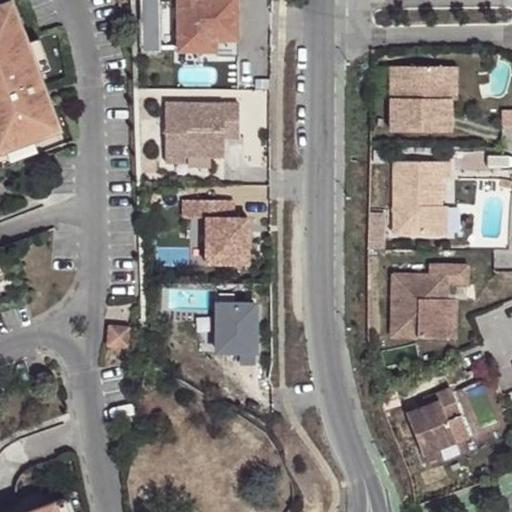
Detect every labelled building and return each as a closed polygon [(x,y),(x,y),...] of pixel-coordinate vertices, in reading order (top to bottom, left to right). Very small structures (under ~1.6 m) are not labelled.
[(236,0),(179,0),(181,52),(237,51),(236,0)] [(11,4),(0,8),(0,156),(34,144),(61,134),(44,90),(43,91),(37,77),(39,76),(27,47),(11,4)] [(39,43),(27,47),(39,76),(50,72),(39,43)] [(443,98),(444,66),(392,66),(392,130),(451,130),(452,98),(443,98)] [(458,66),(444,66),(443,98),(452,98),(457,99),(458,66)] [(202,102),(165,102),(165,160),(186,160),(186,154),(210,155),(210,135),(224,135),(239,135),(239,102),(210,102),(210,106),(202,106),(202,102)] [(224,135),(210,135),(210,155),(224,155),(224,135)] [(0,170),(12,166),(38,155),(34,144),(0,156),(0,170)] [(453,170),(499,171),(499,152),(453,152),(453,170)] [(438,205),(441,206),(441,178),(449,178),(450,161),(395,160),(394,232),(437,233),(438,205)] [(246,261),(247,215),(232,215),(232,197),(182,197),(182,214),(205,215),(204,261),(246,261)] [(448,206),(441,206),(438,205),(437,233),(447,232),(448,206)] [(373,213),(372,248),(387,248),(388,213),(373,213)] [(471,283),(471,263),(432,263),(432,273),(395,273),(395,336),(449,336),(449,297),(443,298),(443,284),(449,283),(471,283)] [(449,297),(449,336),(459,337),(459,298),(449,297)] [(254,300),(215,300),(215,347),(238,347),(238,358),(254,358),(254,300)] [(440,400),(429,404),(408,412),(424,454),(472,435),(453,387),(437,393),(440,400)] [(426,398),(429,404),(440,400),(437,393),(426,398)] [(234,428),(255,440),(265,420),(243,409),(234,428)] [(174,483),(185,511),(227,511),(237,509),(222,466),(174,483)] [(56,511),(54,503),(42,507),(44,511),(56,511)]
